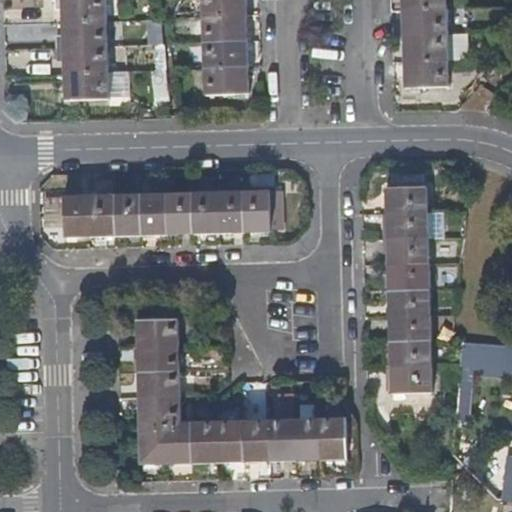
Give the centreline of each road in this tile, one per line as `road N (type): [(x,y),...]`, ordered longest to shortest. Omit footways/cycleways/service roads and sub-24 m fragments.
road 1 (residential): [(327,142),(45,152),(0,161)]
road 2 (residential): [(59,509),(319,498)]
road 3 (residential): [(238,275),(271,366),(329,363),(329,272)]
road 4 (residential): [(59,509),(54,315),(43,281)]
road 5 (residential): [(238,275),(43,281)]
road 6 (residential): [(511,153),(443,139),(327,142)]
road 7 (residential): [(327,142),(329,272)]
